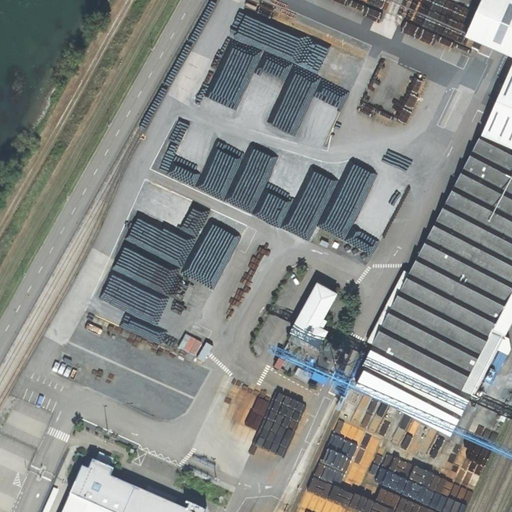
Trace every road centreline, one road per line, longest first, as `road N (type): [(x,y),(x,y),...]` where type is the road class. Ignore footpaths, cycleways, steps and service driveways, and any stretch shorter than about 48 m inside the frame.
road 1 (unknown): [(255,511),(506,0)]
road 2 (unclassified): [(0,340),(190,0)]
